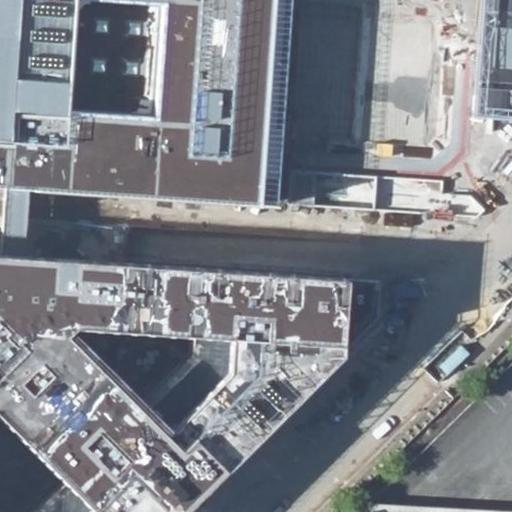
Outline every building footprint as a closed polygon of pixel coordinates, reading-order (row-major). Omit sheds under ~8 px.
[(0,0),(0,186),(4,187),(26,189),(274,204),(288,0),(0,0)] [(511,0),(478,0),(472,117),(511,119),(511,0)] [(26,189),(4,187),(0,236),(0,251),(22,253),(26,189)] [(0,511),(180,511),(339,355),(345,275),(22,253),(0,251),(0,511)] [(499,511),(373,502),(362,511),(499,511)]
